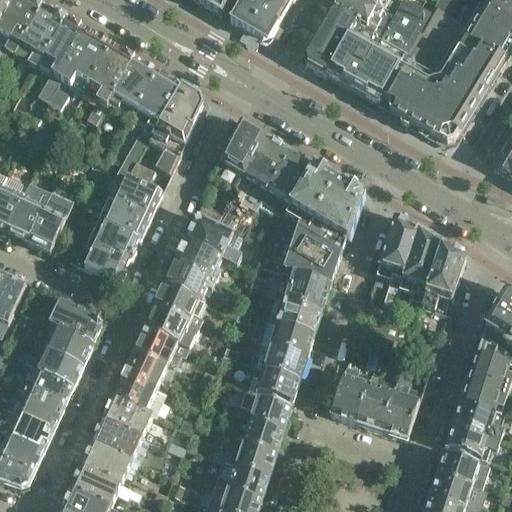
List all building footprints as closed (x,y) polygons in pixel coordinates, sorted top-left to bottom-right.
[(0,0),(0,33),(19,0),(0,0)] [(27,0),(19,0),(0,33),(0,64),(8,69),(14,60),(20,50),(43,9),(27,0)] [(198,0),(196,4),(221,19),(224,15),(225,15),(233,0),(198,0)] [(244,0),(230,24),(265,44),(267,44),(269,43),(270,41),(270,42),(293,0),(244,0)] [(335,14),(356,25),(367,31),(403,51),(413,32),(378,11),(376,10),(358,0),(339,0),(335,9),(337,14),(335,14)] [(409,0),(358,0),(376,10),(384,14),(392,0),(406,8),(410,2),(411,1),(409,0)] [(441,0),(436,9),(449,17),(459,0),(441,0)] [(511,0),(485,0),(481,8),(491,13),(511,26),(511,0)] [(460,54),(458,56),(495,79),(511,52),(511,26),(491,13),(481,8),(455,50),(460,54)] [(43,9),(20,50),(14,60),(38,73),(44,64),(43,63),(66,23),(43,9)] [(403,68),(379,110),(439,145),(440,144),(448,148),(454,146),(495,79),(458,56),(446,49),(460,25),(435,10),(403,68)] [(305,62),(306,69),(326,80),(356,25),(335,14),(331,16),(311,51),(310,51),(305,62)] [(66,23),(43,63),(44,64),(39,72),(51,79),(37,102),(48,108),(49,107),(59,89),(62,85),(61,84),(89,36),(66,23)] [(356,25),(326,80),(379,110),(403,68),(372,50),(379,38),(356,25)] [(90,89),(112,50),(89,36),(61,85),(71,90),(77,81),(90,89)] [(112,50),(90,89),(84,98),(98,106),(88,123),(97,129),(107,112),(106,112),(135,64),(112,50)] [(106,112),(107,112),(116,117),(118,115),(132,123),(137,114),(158,78),(144,70),(135,64),(106,112)] [(158,78),(137,114),(132,123),(144,130),(117,177),(119,178),(127,182),(128,182),(136,166),(160,128),(181,92),(158,78)] [(61,115),(72,97),(59,89),(49,107),(56,112),(61,115)] [(152,140),(153,141),(149,147),(161,154),(164,151),(180,161),(203,111),(201,104),(181,92),(160,128),(152,140)] [(231,149),(221,169),(215,183),(237,194),(244,182),(266,143),(246,132),(241,133),(240,132),(231,149)] [(0,148),(11,154),(16,144),(2,138),(0,143),(0,148)] [(50,156),(56,144),(46,139),(40,151),(50,156)] [(266,143),(244,182),(241,189),(264,203),(268,197),(291,158),(291,157),(266,143)] [(511,143),(494,171),(511,180),(511,143)] [(164,151),(161,154),(153,169),(171,180),(180,161),(164,151)] [(90,159),(82,155),(77,167),(84,171),(90,159)] [(268,197),(264,203),(261,209),(273,216),(269,222),(280,228),(284,222),(290,212),(291,210),(314,172),(291,158),(268,197)] [(136,166),(128,182),(149,192),(156,176),(136,166)] [(314,172),(291,210),(290,212),(290,213),(346,246),(361,203),(358,197),(315,171),(314,172)] [(109,201),(117,205),(153,221),(163,198),(149,192),(128,182),(127,182),(119,178),(109,201)] [(2,192),(0,197),(0,233),(7,237),(23,202),(28,192),(19,188),(7,182),(5,187),(2,192)] [(86,182),(83,189),(91,192),(94,186),(86,182)] [(23,202),(7,237),(8,238),(9,237),(28,246),(44,212),(46,212),(48,206),(57,188),(48,184),(39,202),(26,197),(24,202),(23,202)] [(221,224),(242,236),(257,208),(236,196),(221,224)] [(44,212),(28,246),(29,246),(29,247),(51,257),(55,250),(67,223),(76,203),(67,199),(61,212),(48,206),(46,212),(44,212)] [(98,224),(106,228),(142,244),(149,230),(153,222),(153,221),(117,205),(109,201),(98,224)] [(223,219),(204,209),(200,217),(202,223),(216,230),(223,219)] [(283,278),(284,275),(331,290),(346,246),(290,213),(284,222),(280,229),(276,236),(265,253),(258,271),(283,278)] [(243,243),(202,223),(196,225),(188,244),(224,261),(223,264),(237,270),(242,259),(236,256),(243,243)] [(396,223),(380,271),(378,278),(391,282),(383,309),(394,313),(403,285),(405,278),(418,236),(411,232),(409,227),(402,223),(396,223)] [(87,247),(95,250),(128,266),(129,266),(134,264),(137,256),(136,250),(138,244),(142,245),(142,244),(106,228),(98,224),(87,247)] [(260,240),(248,233),(243,242),(255,249),(260,240)] [(405,278),(403,285),(400,294),(414,298),(413,304),(424,308),(441,254),(443,252),(444,250),(419,235),(418,236),(405,278)] [(186,245),(177,266),(214,283),(217,285),(221,276),(218,275),(223,264),(224,261),(188,244),(187,245),(186,245)] [(78,270),(85,273),(118,288),(123,286),(127,278),(125,273),(128,266),(95,250),(87,247),(79,264),(81,265),(78,270)] [(63,253),(55,250),(51,257),(60,261),(63,253)] [(443,252),(441,254),(424,308),(422,313),(448,321),(450,315),(466,265),(464,259),(457,255),(450,256),(448,255),(443,252)] [(166,290),(203,307),(209,294),(212,296),(217,285),(214,283),(177,266),(176,267),(177,267),(167,289),(166,290)] [(323,317),(331,290),(284,275),(283,278),(276,301),(276,302),(323,317)] [(5,279),(0,289),(0,329),(6,333),(8,329),(27,290),(5,279)] [(166,290),(157,310),(190,326),(193,320),(200,323),(207,309),(203,307),(166,290)] [(31,298),(31,297),(22,317),(49,329),(94,350),(102,332),(103,331),(101,324),(99,324),(33,294),(31,298)] [(511,298),(511,296),(504,298),(505,300),(504,300),(486,333),(462,407),(503,421),(503,419),(511,391),(511,378),(507,377),(509,370),(511,370),(511,298)] [(242,316),(248,300),(240,297),(233,313),(242,316)] [(276,302),(268,325),(315,340),(316,340),(323,317),(276,302)] [(147,334),(179,349),(180,350),(190,354),(200,332),(190,327),(190,326),(157,310),(147,332),(147,333),(147,334)] [(242,316),(239,325),(245,327),(248,318),(242,316)] [(415,335),(365,319),(360,333),(395,343),(411,349),(415,335)] [(264,349),(271,351),(308,364),(309,362),(308,362),(315,340),(268,325),(265,335),(267,336),(264,349)] [(36,350),(84,371),(94,350),(51,330),(45,344),(38,341),(35,349),(36,350)] [(27,337),(15,332),(12,339),(23,344),(27,337)] [(136,356),(136,357),(168,372),(175,376),(182,361),(186,363),(190,354),(180,350),(179,349),(147,334),(143,341),(142,341),(136,355),(136,356)] [(220,341),(210,363),(220,367),(229,345),(220,341)] [(395,343),(391,354),(408,360),(411,349),(395,343)] [(356,344),(349,365),(359,368),(365,351),(363,350),(364,347),(356,344)] [(257,371),(263,374),(300,386),(301,385),(301,386),(308,364),(271,351),(261,348),(257,358),(260,359),(257,371)] [(232,349),(228,361),(240,365),(243,353),(232,349)] [(26,371),(28,372),(37,376),(38,377),(74,393),(84,371),(36,350),(26,371)] [(1,360),(9,364),(10,365),(15,355),(5,351),(1,360)] [(135,358),(125,379),(157,395),(160,388),(168,391),(175,376),(168,372),(136,357),(135,358)] [(9,364),(1,360),(0,362),(0,373),(3,375),(9,364)] [(227,362),(225,369),(235,372),(237,365),(227,362)] [(210,363),(199,387),(210,392),(221,368),(210,363)] [(414,366),(406,364),(401,380),(408,383),(414,366)] [(248,395),(256,397),(288,408),(288,407),(293,408),(300,386),(263,374),(253,371),(250,381),(252,382),(248,395)] [(18,393),(28,397),(64,414),(65,414),(64,414),(74,393),(38,377),(37,376),(28,372),(18,393)] [(347,372),(344,382),(332,420),(357,428),(369,390),(372,380),(347,372)] [(115,401),(114,403),(154,421),(161,406),(154,402),(157,395),(125,379),(122,387),(121,386),(115,401)] [(369,390),(357,428),(382,436),(394,398),(395,394),(383,390),(384,384),(372,380),(369,390)] [(394,398),(382,436),(408,444),(423,396),(405,391),(408,383),(401,380),(394,398)] [(8,415),(17,419),(55,436),(64,414),(28,397),(28,398),(18,393),(8,415)] [(238,422),(249,425),(250,425),(284,437),(292,413),(287,411),(257,402),(246,398),(242,412),(225,406),(225,418),(238,422)] [(191,410),(201,415),(204,408),(188,401),(185,407),(191,410)] [(114,403),(103,426),(143,445),(143,444),(153,448),(158,438),(148,433),(154,421),(114,403)] [(462,407),(454,431),(489,441),(501,445),(505,434),(501,433),(505,421),(503,421),(462,407)] [(0,432),(0,437),(7,441),(45,458),(55,436),(17,419),(17,420),(8,415),(0,432)] [(230,444),(242,448),(277,459),(284,437),(250,425),(249,425),(238,422),(233,437),(215,431),(213,440),(224,443),(225,440),(231,442),(230,444)] [(103,426),(92,449),(138,471),(146,455),(149,457),(149,456),(158,460),(160,454),(143,445),(103,426)] [(187,427),(183,435),(191,439),(195,431),(187,427)] [(447,454),(482,464),(490,467),(494,455),(498,457),(501,445),(489,441),(454,431),(447,454)] [(0,462),(34,479),(44,458),(45,458),(7,441),(0,437),(0,462)] [(223,468),(234,471),(269,483),(277,459),(242,448),(230,444),(226,458),(211,454),(208,462),(223,468)] [(92,449),(82,472),(122,491),(126,482),(133,485),(138,471),(92,449)] [(185,453),(175,449),(172,456),(182,460),(185,453)] [(186,455),(194,458),(196,452),(187,449),(186,455)] [(446,458),(439,479),(473,490),(473,491),(485,495),(488,485),(492,471),(480,468),(446,458)] [(0,485),(21,492),(29,490),(34,479),(0,462),(0,485)] [(216,490),(227,494),(262,506),(269,483),(234,471),(223,468),(218,483),(206,480),(204,486),(216,490)] [(509,473),(502,471),(500,478),(507,481),(509,473)] [(82,472),(71,495),(107,511),(111,511),(117,501),(128,506),(130,502),(142,508),(146,502),(122,491),(82,472)] [(165,473),(162,478),(174,483),(177,478),(165,473)] [(439,479),(432,502),(464,511),(474,511),(477,507),(469,504),(473,491),(473,490),(439,479)] [(172,499),(179,502),(185,490),(178,486),(172,499)] [(208,511),(259,511),(262,506),(227,494),(216,490),(208,511)] [(107,511),(71,495),(63,511),(107,511)] [(168,500),(158,496),(154,503),(165,508),(168,500)] [(511,502),(511,498),(504,496),(501,505),(510,508),(511,502)] [(464,511),(432,502),(428,511),(464,511)]
